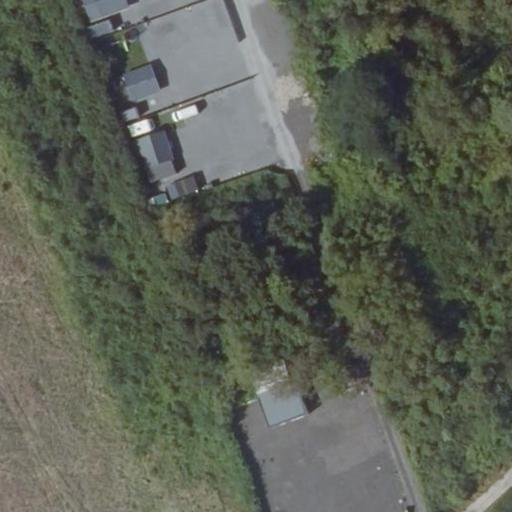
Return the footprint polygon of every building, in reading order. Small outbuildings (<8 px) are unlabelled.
[(120,0),(126,18),(186,0),(120,0)] [(134,29),(145,58),(184,43),(174,15),(134,29)] [(204,60),(175,67),(182,97),(211,90),(204,60)] [(161,93),(152,66),(122,76),(132,103),(161,93)] [(173,160),(162,130),(137,139),(147,169),(173,160)] [(315,385),(288,396),(294,417),(324,404),(315,385)]
